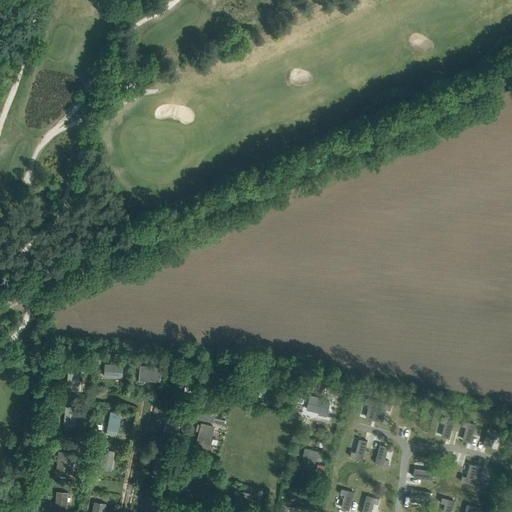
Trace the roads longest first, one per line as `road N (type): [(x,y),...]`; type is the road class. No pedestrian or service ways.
road 1 (unknown): [(0,305),(511,74)]
road 2 (track): [(40,0),(0,125)]
